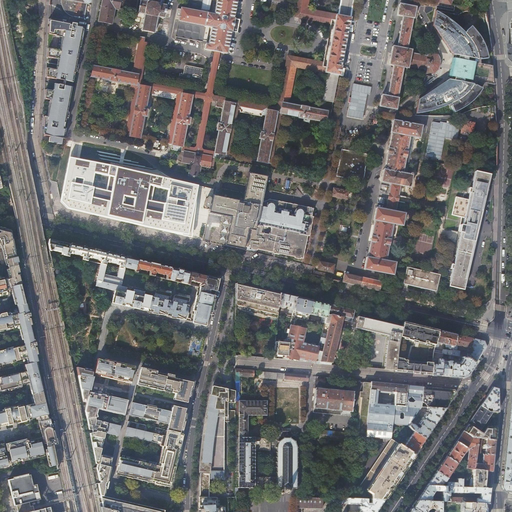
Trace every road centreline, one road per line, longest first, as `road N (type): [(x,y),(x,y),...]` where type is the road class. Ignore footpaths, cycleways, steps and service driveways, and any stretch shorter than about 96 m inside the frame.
road 1 (secondary): [(227,267),(497,331)]
road 2 (tertiary): [(501,69),(497,331)]
road 3 (residential): [(212,333),(114,311),(101,341),(101,353),(202,378)]
road 4 (residential): [(236,363),(476,386)]
road 5 (residential): [(51,226),(36,141),(43,0)]
road 6 (secondary): [(51,226),(227,267)]
road 7 (tertiary): [(476,386),(390,511)]
road 8 (tertiary): [(497,494),(511,359)]
road 9 (residential): [(186,502),(202,378)]
